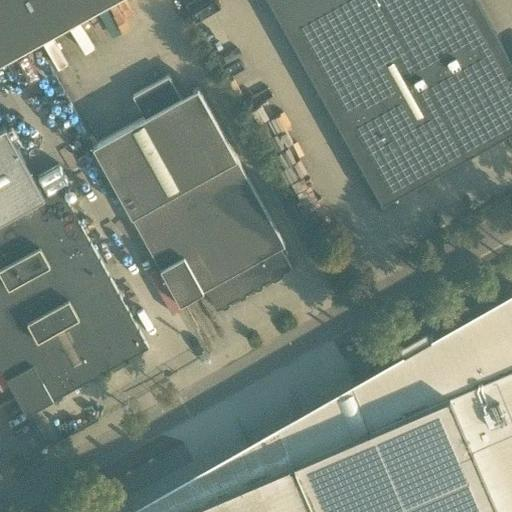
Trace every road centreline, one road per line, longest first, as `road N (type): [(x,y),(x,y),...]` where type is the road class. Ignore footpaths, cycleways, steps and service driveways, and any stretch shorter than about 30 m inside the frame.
road 1 (unclassified): [(0,511),(511,231)]
road 2 (unknown): [(173,30),(334,330)]
